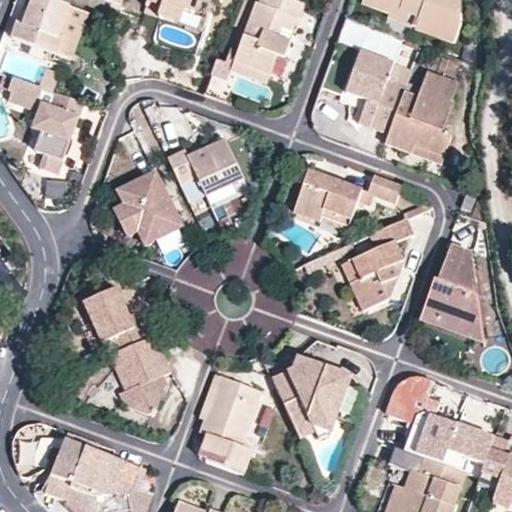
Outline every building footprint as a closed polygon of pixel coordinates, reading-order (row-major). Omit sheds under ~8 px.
[(87,10),(59,0),(32,0),(24,24),(18,22),(11,39),(69,59),(87,11),(87,10)] [(156,16),(176,23),(181,11),(190,15),(195,0),(218,0),(224,2),(224,0),(148,0),(144,11),(156,16)] [(304,3),(294,0),(260,0),(259,4),(254,2),(233,63),(270,76),(277,56),(283,58),(297,20),(299,21),(304,3)] [(363,0),(362,4),(389,14),(400,13),(418,20),(414,29),(453,44),(460,23),(458,0),(363,0)] [(400,13),(389,14),(387,20),(414,29),(418,20),(400,13)] [(388,82),(394,64),(362,52),(347,92),(368,100),(360,123),(390,134),(404,94),(406,89),(388,82)] [(231,67),(217,61),(205,94),(220,99),(230,71),(231,67)] [(267,85),(270,76),(233,63),(231,67),(230,71),(267,85)] [(418,99),(404,94),(390,134),(386,145),(411,154),(413,146),(444,157),(451,138),(442,134),(454,104),(450,102),(457,85),(426,74),(418,99)] [(13,77),(8,75),(3,88),(8,90),(13,77)] [(83,102),(13,77),(8,90),(13,91),(10,101),(34,109),(31,119),(35,121),(33,128),(42,132),(35,152),(44,155),(40,169),(57,175),(83,102)] [(117,89),(128,82),(124,77),(113,85),(117,89)] [(184,150),(167,158),(179,185),(197,176),(207,197),(244,177),(225,140),(209,148),(188,157),(184,150)] [(205,140),(184,150),(188,157),(209,148),(205,140)] [(442,165),(444,157),(413,146),(411,154),(442,165)] [(400,187),(373,177),(368,193),(309,171),(294,214),(318,223),(323,210),(351,220),(357,204),(370,208),(374,198),(393,206),(400,187)] [(156,172),(118,192),(125,205),(114,211),(128,238),(139,233),(146,246),(183,226),(156,172)] [(67,198),(69,181),(46,178),(44,196),(67,198)] [(476,197),(466,193),(460,209),(470,212),(476,197)] [(431,203),(429,201),(404,213),(407,219),(433,207),(431,203)] [(323,210),(318,223),(343,232),(349,227),(351,220),(323,210)] [(407,219),(369,237),(376,251),(352,261),(362,281),(351,287),(362,311),(390,300),(398,277),(392,265),(405,260),(396,242),(414,234),(407,219)] [(439,282),(434,279),(424,311),(441,317),(438,324),(459,332),(460,325),(481,322),(474,272),(465,269),(471,252),(451,245),(439,282)] [(474,272),(471,252),(465,269),(474,272)] [(398,277),(405,260),(392,265),(398,277)] [(341,267),(351,287),(362,281),(352,261),(341,267)] [(119,352),(146,340),(139,326),(133,328),(121,302),(116,289),(83,304),(92,323),(102,344),(114,338),(119,352)] [(139,326),(127,300),(121,302),(133,328),(139,326)] [(441,317),(424,311),(421,318),(438,324),(441,317)] [(484,340),(481,322),(460,325),(459,332),(484,340)] [(91,349),(102,344),(92,323),(81,328),(91,349)] [(170,373),(154,336),(146,340),(119,352),(109,356),(126,392),(120,394),(126,409),(149,416),(156,413),(162,391),(157,379),(162,377),(170,373)] [(350,375),(298,353),(293,365),(272,375),(300,434),(315,426),(319,434),(327,431),(336,409),(330,406),(337,390),(343,393),(350,375)] [(240,447),(260,390),(215,373),(199,417),(204,419),(200,432),(205,434),(197,455),(207,459),(206,461),(224,467),(242,474),(251,451),(240,447)] [(336,409),(343,393),(337,390),(330,406),(336,409)] [(425,430),(431,411),(425,409),(418,412),(412,426),(425,430)] [(424,453),(443,460),(458,421),(431,411),(425,430),(412,426),(405,446),(424,453)] [(480,473),(495,435),(458,421),(443,460),(464,467),(480,473)] [(319,434),(315,426),(300,434),(305,441),(319,434)] [(511,439),(509,438),(509,439),(495,434),(495,435),(480,473),(476,485),(496,492),(511,497),(511,439)] [(104,453),(66,438),(45,495),(68,503),(76,511),(133,511),(130,496),(141,467),(104,453)] [(412,487),(424,453),(405,446),(390,440),(384,457),(409,466),(403,484),(412,487)] [(446,511),(464,467),(443,460),(424,453),(412,487),(403,484),(392,511),(446,511)] [(392,511),(403,484),(394,480),(383,511),(392,511)] [(511,497),(496,492),(495,497),(509,502),(511,497)] [(204,511),(195,509),(179,503),(175,511),(204,511)]
